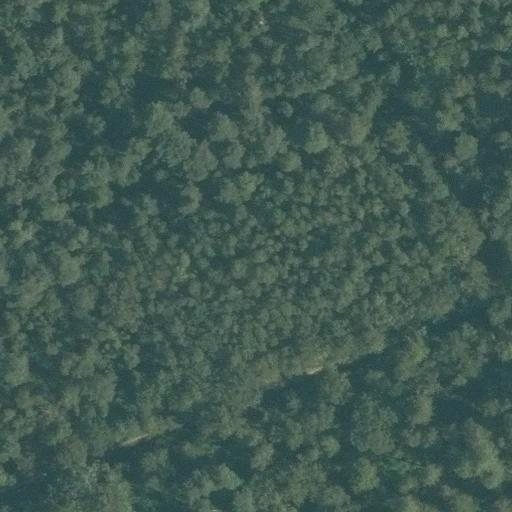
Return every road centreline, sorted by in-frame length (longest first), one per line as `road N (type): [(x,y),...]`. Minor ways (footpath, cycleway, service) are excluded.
road 1 (track): [(0,496),(511,285)]
road 2 (track): [(332,0),(497,291)]
